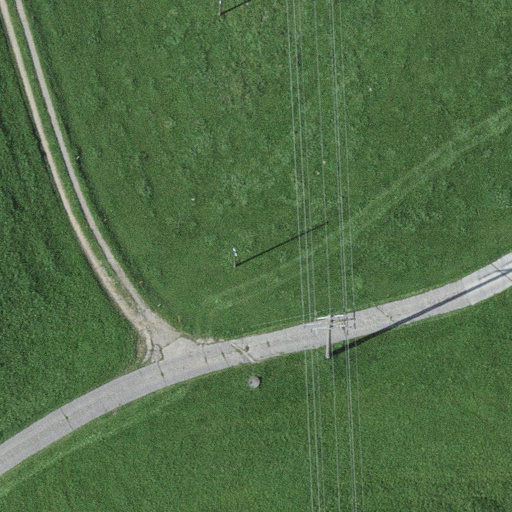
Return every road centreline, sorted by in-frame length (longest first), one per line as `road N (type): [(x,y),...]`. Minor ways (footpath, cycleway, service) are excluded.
road 1 (unclassified): [(511,276),(428,306),(191,363),(65,422),(0,464)]
road 2 (track): [(191,363),(101,265),(55,153),(9,0)]
